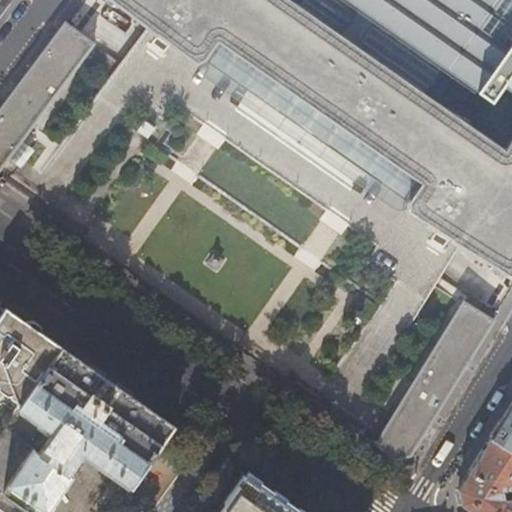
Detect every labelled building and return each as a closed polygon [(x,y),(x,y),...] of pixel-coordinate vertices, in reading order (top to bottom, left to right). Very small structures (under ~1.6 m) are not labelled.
[(511,0),(110,0),(147,27),(147,28),(156,36),(157,35),(170,44),(169,46),(179,53),(180,52),(196,64),(208,57),(408,200),(406,211),(425,223),(424,225),(434,231),(435,229),(449,237),(448,240),(458,246),(460,244),(502,272),(502,273),(511,279),(511,0)] [(0,167),(93,44),(65,23),(0,109),(0,167)] [(408,200),(208,57),(196,64),(196,65),(197,69),(198,73),(201,76),(206,79),(393,210),(396,211),(399,212),(403,211),(404,211),(406,211),(408,200)] [(140,133),(147,122),(137,115),(129,126),(140,133)] [(189,176),(196,162),(177,154),(171,168),(189,176)] [(463,301),(375,444),(394,458),(404,456),(410,455),(493,319),(463,301)] [(4,311),(0,307),(0,426),(19,402),(61,345),(58,343),(55,347),(52,345),(43,338),(43,332),(37,334),(27,328),(27,321),(21,323),(9,314),(7,308),(4,311)] [(86,363),(61,345),(19,402),(48,423),(90,366),(86,363)] [(137,399),(90,366),(48,423),(54,428),(52,432),(38,451),(34,449),(2,492),(29,511),(44,511),(70,476),(70,475),(56,464),(70,443),(129,484),(173,424),(137,399)] [(511,402),(505,413),(489,439),(497,444),(511,420),(511,402)] [(511,420),(497,444),(511,452),(511,420)] [(511,511),(511,452),(497,444),(489,439),(481,452),(463,481),(457,490),(461,505),(471,511),(511,511)] [(297,511),(281,500),(244,474),(216,511),(297,511)]
